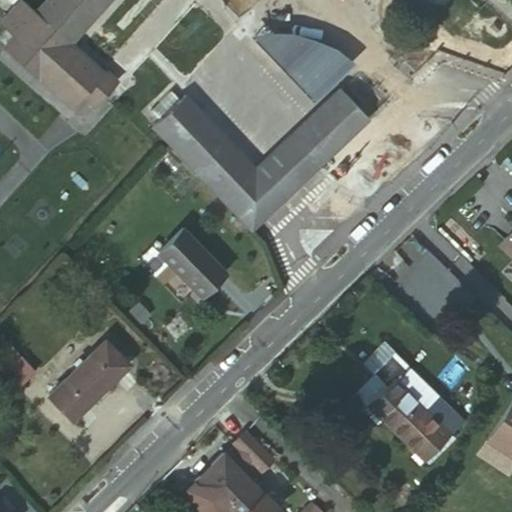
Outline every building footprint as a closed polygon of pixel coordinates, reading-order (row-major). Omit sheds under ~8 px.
[(56,0),(38,20),(74,56),(77,53),(126,0),(56,0)] [(108,81),(77,53),(74,56),(38,20),(24,7),(2,32),(18,46),(11,55),(78,117),(88,104),(102,119),(125,93),(111,78),(108,81)] [(263,45),(323,106),(360,70),(341,58),(319,49),(295,43),(279,42),(263,45)] [(194,104),(162,135),(262,238),(378,126),(349,95),(266,177),(194,104)] [(199,293),(223,269),(180,226),(155,249),(199,293)] [(511,251),(511,230),(501,240),(511,251)] [(85,404),(124,364),(102,340),(60,379),(85,404)] [(0,365),(11,354),(0,341),(0,365)] [(362,367),(370,376),(389,359),(381,350),(362,367)] [(393,378),(400,370),(389,359),(370,376),(381,387),(393,378)] [(445,417),(400,370),(393,378),(426,413),(396,441),(407,453),(438,424),(445,417)] [(351,392),(363,406),(381,387),(370,376),(351,392)] [(426,413),(393,378),(381,387),(363,406),(396,441),(426,413)] [(60,379),(43,396),(68,421),(85,404),(60,379)] [(480,436),(506,454),(511,457),(511,407),(504,402),(480,436)] [(444,431),(438,424),(407,453),(414,460),(444,431)] [(221,455),(246,481),(252,475),(248,470),(251,467),(257,473),(269,461),(242,433),(228,445),(230,447),(221,455)] [(499,463),(506,454),(480,436),(474,446),(499,463)] [(259,492),(258,493),(246,481),(221,455),(219,453),(190,479),(192,481),(205,495),(193,508),(196,511),(215,511),(219,509),(221,511),(268,511),(273,508),(259,492)] [(205,495),(192,481),(184,489),(186,501),(193,508),(205,495)] [(0,511),(8,511),(0,503),(0,511)]
